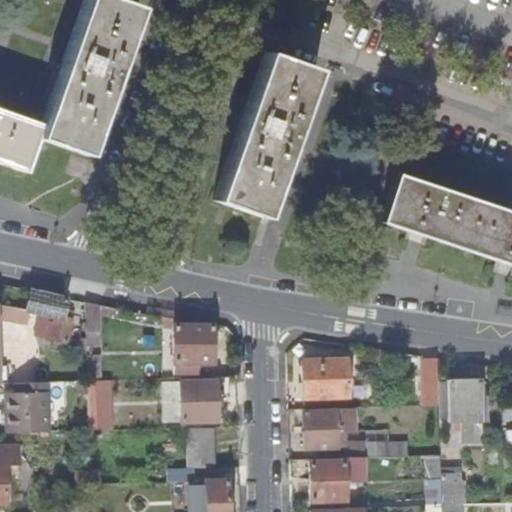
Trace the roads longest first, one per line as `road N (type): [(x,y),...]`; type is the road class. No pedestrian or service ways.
road 1 (unclassified): [(173,0),(82,265)]
road 2 (unclassified): [(151,280),(240,21)]
road 3 (residential): [(511,343),(261,304)]
road 4 (residential): [(261,304),(268,511)]
